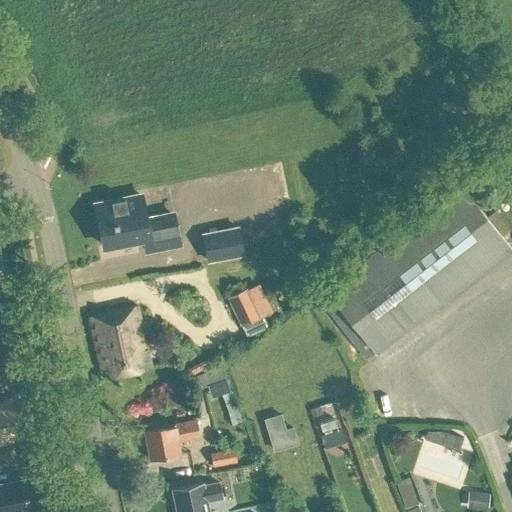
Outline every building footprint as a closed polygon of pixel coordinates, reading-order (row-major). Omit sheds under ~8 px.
[(333,282),(326,291),(375,353),(457,289),(511,247),(461,185),(333,282)] [(179,244),(174,217),(148,222),(143,198),(96,207),(104,246),(144,239),(146,250),(179,244)] [(238,225),(200,232),(206,261),(244,253),(238,225)] [(226,297),(240,326),(260,316),(247,287),(226,297)] [(146,351),(137,307),(87,318),(98,369),(107,367),(110,377),(141,370),(141,369),(151,367),(147,350),(146,351)] [(5,337),(4,331),(0,332),(0,366),(18,363),(13,336),(5,337)] [(212,369),(190,377),(194,389),(207,385),(216,382),(220,394),(230,391),(222,366),(212,369)] [(0,443),(32,437),(25,404),(19,405),(18,399),(5,402),(6,406),(0,407),(0,443)] [(281,413),(264,418),(272,445),(296,437),(293,426),(286,428),(281,413)] [(201,434),(198,419),(175,424),(175,423),(145,429),(151,459),(181,453),(178,439),(201,434)] [(333,454),(355,446),(347,423),(325,431),(333,454)] [(442,429),(437,443),(458,450),(462,439),(463,436),(442,429)] [(233,447),(210,452),(212,465),(236,461),(233,447)] [(471,477),(474,460),(459,457),(456,475),(471,477)] [(0,506),(1,511),(20,511),(45,507),(39,476),(0,483),(0,506)] [(410,481),(397,485),(404,508),(418,503),(410,481)] [(221,497),(218,482),(203,485),(202,483),(172,490),(176,511),(208,511),(206,501),(221,497)] [(466,489),(465,506),(486,507),(488,491),(466,489)]
